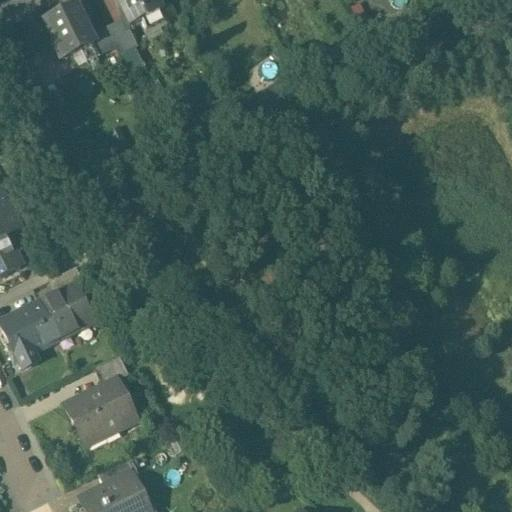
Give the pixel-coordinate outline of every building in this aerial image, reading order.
[(160,16),(151,0),(115,0),(124,15),(121,16),(129,31),(160,16)] [(73,10),(44,24),(56,48),(54,49),(61,64),(92,49),(73,10)] [(2,195),(0,196),(0,232),(2,231),(0,227),(0,218),(11,213),(2,195)] [(11,213),(0,218),(0,227),(2,231),(0,232),(0,233),(3,241),(21,232),(11,213)] [(0,281),(19,273),(3,241),(0,234),(0,281)] [(74,272),(48,286),(54,300),(55,300),(73,291),(81,287),(74,272)] [(73,291),(55,300),(54,300),(39,307),(57,344),(91,328),(73,291)] [(39,307),(0,326),(0,332),(16,365),(57,344),(39,307)] [(117,360),(92,373),(101,392),(115,386),(127,380),(117,360)] [(101,392),(64,410),(83,450),(134,425),(115,386),(101,392)] [(131,463),(97,480),(103,493),(131,479),(137,476),(131,463)] [(147,511),(131,479),(103,493),(107,501),(85,511),(147,511)]
